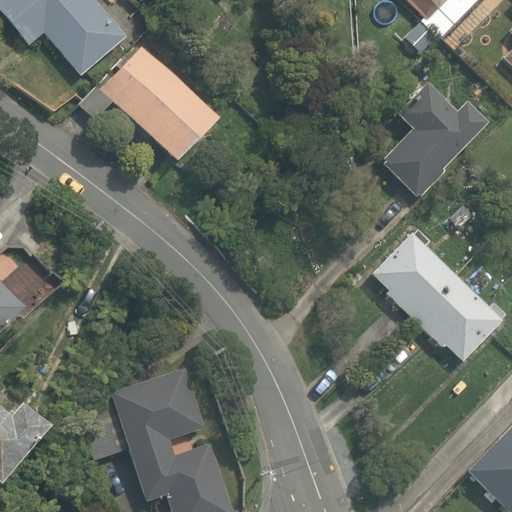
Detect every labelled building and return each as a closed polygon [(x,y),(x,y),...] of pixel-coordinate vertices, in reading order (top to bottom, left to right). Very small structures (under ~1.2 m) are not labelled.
[(0,0),(0,24),(20,48),(34,35),(72,78),(119,36),(87,0),(0,0)] [(394,0),(414,18),(430,0),(394,0)] [(511,12),(497,30),(510,42),(494,59),(511,75),(511,12)] [(140,37),(90,86),(160,157),(210,108),(140,37)] [(409,201),(477,124),(454,104),(447,112),(422,84),(391,118),(399,127),(367,164),(409,201)] [(493,318),(398,230),(357,275),(452,363),(493,318)] [(0,316),(12,305),(0,292),(0,316)] [(195,428),(170,368),(72,408),(94,460),(115,452),(136,504),(153,496),(159,511),(228,511),(201,445),(170,458),(163,441),(195,428)] [(0,470),(33,426),(0,400),(0,470)] [(511,433),(500,423),(457,473),(501,511),(508,511),(511,508),(511,433)]
